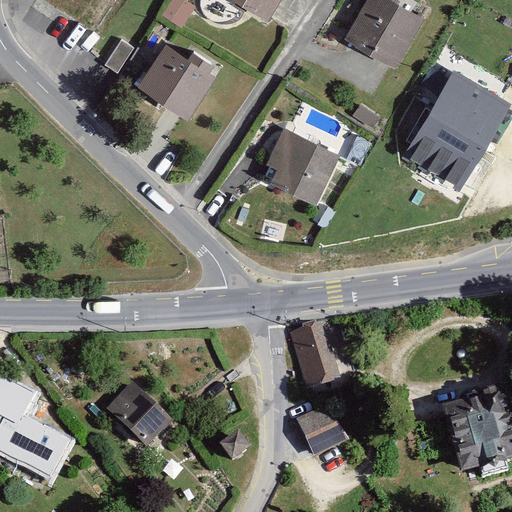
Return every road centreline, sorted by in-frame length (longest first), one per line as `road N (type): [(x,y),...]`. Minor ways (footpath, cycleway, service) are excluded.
road 1 (residential): [(321,0),(176,218)]
road 2 (tertiary): [(0,313),(261,306)]
road 3 (residential): [(0,28),(48,94),(176,218)]
road 4 (tertiary): [(261,306),(511,277)]
road 5 (residential): [(247,511),(267,477),(272,421),(261,306)]
road 6 (residential): [(176,218),(261,306)]
